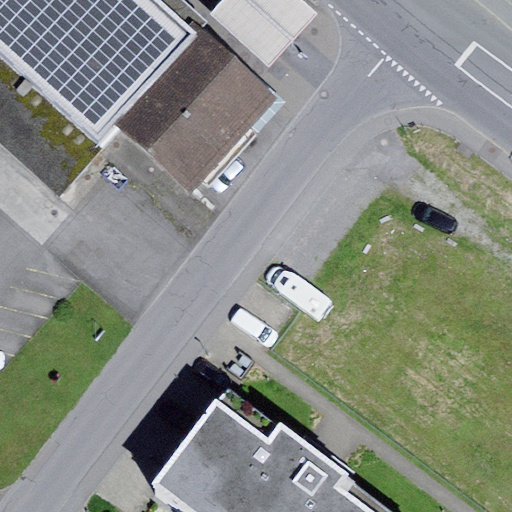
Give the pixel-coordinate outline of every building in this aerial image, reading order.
[(209,23),(183,0),(0,0),(0,50),(100,142),(116,124),(204,28),(209,23)] [(319,14),(304,0),(222,0),(210,14),(269,68),(319,14)] [(279,96),(204,28),(116,124),(190,192),(279,96)] [(100,142),(0,50),(0,139),(55,190),(100,142)] [(394,511),(319,456),(226,387),(154,484),(192,511),(394,511)]
